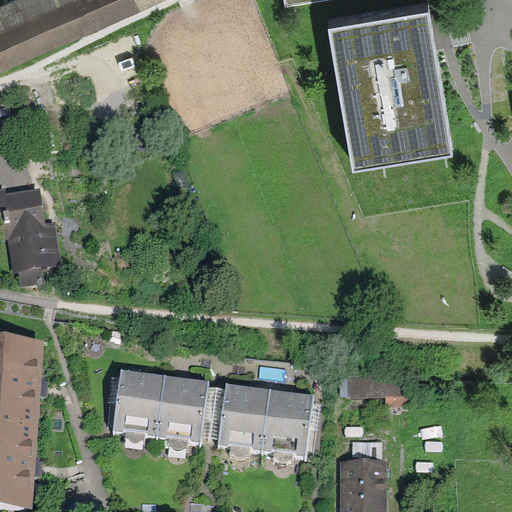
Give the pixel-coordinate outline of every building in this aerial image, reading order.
[(2,0),(0,1),(0,59),(137,0),(2,0)] [(395,0),(352,7),(325,12),(350,164),(457,147),(441,49),(439,36),(433,0),(395,0)] [(39,192),(0,196),(0,241),(7,240),(11,274),(16,274),(18,288),(43,284),(41,271),(59,269),(52,213),(41,215),(39,192)] [(41,348),(0,345),(0,511),(30,511),(33,469),(38,390),(41,348)] [(106,435),(151,441),(159,380),(115,374),(114,379),(107,378),(100,425),(107,426),(106,435)] [(415,379),(349,378),(349,399),(386,399),(386,407),(405,408),(415,408),(415,379)] [(197,441),(204,443),(211,394),(201,393),(202,385),(159,380),(151,441),(196,447),(197,441)] [(256,456),(264,395),(220,390),(219,395),(211,394),(204,443),(212,443),(211,450),(256,456)] [(309,401),(264,395),(256,456),(299,462),(303,435),(312,436),(316,409),(308,408),(309,401)] [(390,511),(390,467),(345,466),(344,511),(390,511)]
